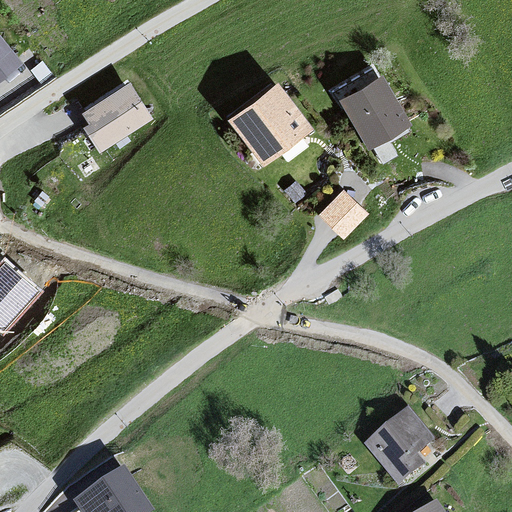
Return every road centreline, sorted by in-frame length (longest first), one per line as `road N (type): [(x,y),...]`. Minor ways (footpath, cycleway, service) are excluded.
road 1 (residential): [(25,511),(86,448),(265,312),(511,176)]
road 2 (residential): [(201,0),(0,132)]
